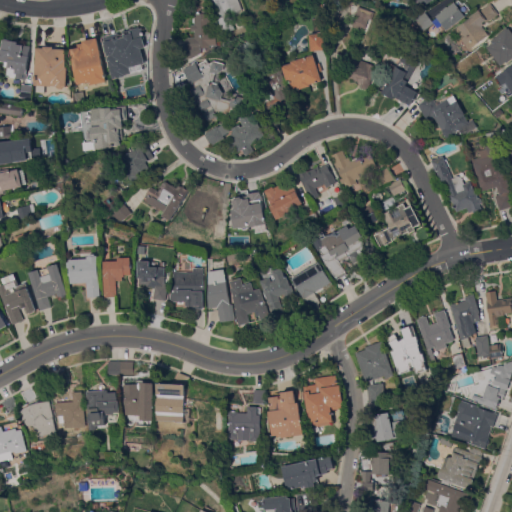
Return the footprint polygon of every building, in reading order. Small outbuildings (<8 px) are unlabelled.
[(237,0),(242,10),(229,15),(234,30),(223,34),(210,0),(237,0)] [(435,0),(425,8),(423,5),(422,6),(418,0),(413,0),(411,2),(409,0),(435,0)] [(339,28),(328,30),(324,6),(334,1),(339,28)] [(448,31),(444,25),(439,29),(434,22),(438,18),(437,17),(445,11),(445,9),(448,7),(449,8),(456,2),(457,4),(460,1),(463,5),(466,3),(472,11),(465,15),(466,17),(448,31)] [(491,3),(499,14),(486,23),(485,22),(483,23),(485,25),(483,26),(490,35),(470,50),(456,30),(472,18),(471,17),(480,10),(491,3)] [(354,26),(359,7),(370,10),(375,12),(372,20),(369,18),(366,29),(362,27),(361,28),(354,26)] [(200,53),(191,59),(181,58),(180,54),(187,49),(186,38),(195,38),(195,31),(193,31),(193,26),(195,26),(194,24),(193,23),(193,18),(194,18),(194,14),(201,14),(200,10),(209,10),(210,35),(216,34),(216,46),(209,46),(209,48),(200,49),(200,53)] [(511,31),(511,59),(508,63),(507,62),(501,66),(488,48),(493,43),(492,41),(500,35),(499,35),(508,28),(509,29),(510,29),(511,31)] [(122,33),(123,38),(126,37),(127,39),(135,37),(139,54),(130,56),(135,75),(122,78),(121,72),(117,73),(116,69),(117,68),(114,56),(111,56),(109,46),(106,47),(104,37),(122,33)] [(310,35),(325,34),(326,50),(312,52),(310,35)] [(71,49),(79,48),(78,44),(84,43),(84,41),(98,38),(100,50),(101,50),(107,82),(91,85),(90,82),(78,85),(71,49)] [(0,62),(4,40),(19,42),(19,44),(32,47),(26,80),(19,79),(19,81),(14,80),(16,70),(8,68),(8,67),(5,67),(5,63),(0,62)] [(64,89),(59,89),(57,86),(52,86),(52,87),(36,86),(39,44),(64,46),(64,50),(67,50),(66,60),(67,60),(67,68),(68,68),(67,86),(64,89)] [(350,65),(343,64),(345,56),(354,59),(356,52),(376,57),(367,89),(361,87),(362,83),(353,81),(354,80),(346,77),(350,65)] [(407,86),(419,93),(411,106),(395,97),(394,100),(384,94),(406,54),(416,59),(416,60),(420,62),(407,86)] [(317,64),(320,63),(323,71),(319,72),(322,81),(311,85),(311,86),(301,90),(300,88),(293,90),(290,80),(288,81),(283,66),(293,63),(292,62),(314,55),(317,64)] [(215,113),(218,117),(209,122),(204,114),(206,113),(204,110),(202,111),(198,104),(193,106),(191,102),(196,100),(191,90),(195,88),(193,83),(192,84),(188,78),(189,77),(188,76),(187,76),(183,70),(196,63),(197,66),(206,61),(208,64),(215,60),(224,62),(222,75),(221,75),(215,74),(212,84),(224,87),(222,94),(231,96),(231,95),(243,98),(240,110),(237,109),(235,116),(217,111),(215,113)] [(293,104),(268,117),(254,88),(263,84),(256,71),(275,61),(289,89),(286,90),(293,104)] [(511,91),(507,83),(503,85),(498,76),(506,72),(505,70),(511,66),(511,91)] [(32,86),(30,98),(20,96),(22,84),(32,86)] [(137,86),(140,99),(128,102),(125,89),(137,86)] [(84,92),(86,102),(76,104),(74,93),(84,92)] [(123,94),(125,101),(118,103),(116,96),(123,94)] [(469,133),(468,131),(463,134),(460,130),(448,137),(447,136),(446,137),(444,134),(445,133),(436,118),(429,122),(420,107),(429,98),(430,99),(433,97),(436,101),(446,95),(449,100),(455,96),(467,114),(465,115),(470,123),(475,120),(479,127),(469,133)] [(0,103),(24,107),(23,117),(0,113),(0,103)] [(92,140),(90,140),(89,130),(91,130),(91,128),(92,128),(90,116),(92,115),(92,109),(102,108),(103,110),(117,108),(117,107),(126,106),(128,120),(122,121),(123,129),(121,129),(123,140),(120,140),(121,146),(111,147),(112,148),(95,150),(95,143),(92,143),(92,140)] [(499,119),(495,114),(502,109),(505,114),(499,119)] [(254,121),(256,120),(265,137),(251,145),(254,152),(246,156),(242,150),(233,155),(228,147),(234,143),(231,139),(232,138),(230,135),(234,133),(232,129),(239,125),(241,128),(243,126),(240,120),(250,114),(254,121)] [(213,145),(212,144),(210,144),(204,135),(218,127),(218,128),(226,123),(230,128),(229,129),(230,131),(223,136),(225,138),(213,145)] [(0,127),(14,126),(15,138),(0,139),(0,127)] [(0,142),(32,139),(34,152),(27,152),(28,160),(15,161),(15,162),(1,164),(1,165),(0,165),(0,142)] [(483,192),(473,161),(482,158),(481,152),(488,150),(487,147),(497,144),(511,192),(511,207),(501,211),(496,196),(501,195),(498,187),(483,192)] [(127,175),(129,173),(120,158),(140,147),(148,161),(146,162),(152,174),(132,185),(127,175)] [(332,157),(343,151),(347,158),(349,157),(351,161),(370,152),(377,167),(369,171),(370,173),(356,180),(358,184),(348,189),(345,183),(342,184),(340,180),(344,178),(340,172),(339,172),(332,157)] [(456,177),(458,176),(461,177),(462,177),(464,179),(465,180),(464,181),(465,184),(472,182),(476,192),(479,199),(480,198),(482,199),(483,202),(482,204),(481,205),(483,211),(475,214),(474,211),(470,213),(468,208),(457,212),(453,202),(452,202),(450,197),(451,197),(450,195),(452,195),(447,182),(443,183),(438,172),(437,172),(433,161),(445,157),(453,179),(456,178),(456,177)] [(337,183),(327,188),(325,185),(316,189),(318,193),(309,197),(305,190),(306,189),(299,174),(307,170),(308,172),(319,167),(320,169),(328,165),(337,183)] [(395,180),(384,187),(377,175),(388,168),(395,180)] [(0,171),(9,169),(9,171),(19,169),(23,187),(3,191),(4,194),(0,194),(0,171)] [(168,219),(168,220),(161,216),(164,212),(154,206),(154,207),(148,203),(148,202),(145,201),(146,199),(144,197),(149,190),(158,195),(168,179),(189,191),(170,221),(168,219)] [(407,190),(394,197),(389,185),(401,179),(407,190)] [(286,213),(287,215),(278,219),(272,207),(273,206),(268,196),(267,196),(265,192),(274,187),(274,189),(291,180),(303,204),(286,213)] [(212,218),(205,215),(206,212),(198,209),(197,213),(186,209),(190,199),(192,200),(195,192),(218,201),(212,218)] [(233,229),(230,215),(232,215),(232,210),(234,210),(233,200),(234,200),(235,198),(241,197),(242,198),(244,198),(244,200),(250,199),(249,193),(259,192),(260,193),(261,193),(262,202),(261,202),(261,203),(262,203),(266,224),(248,228),(248,226),(247,229),(244,229),(241,228),(235,229),(233,229)] [(345,194),(350,204),(339,209),(334,199),(345,194)] [(122,222),(113,212),(123,203),(132,213),(122,222)] [(33,204),(35,213),(32,214),(33,216),(20,220),(17,209),(33,204)] [(421,224),(414,228),(416,231),(411,234),(410,232),(394,240),(395,242),(382,249),(376,235),(390,228),(384,214),(405,204),(407,208),(412,206),(421,224)] [(314,210),(320,220),(310,225),(305,215),(314,210)] [(347,273),(346,273),(347,275),(338,279),(337,278),(335,279),(322,256),(324,255),(322,251),(319,252),(315,243),(335,232),(337,235),(338,236),(341,234),(339,231),(348,225),(350,229),(357,225),(364,238),(363,239),(365,241),(365,244),(365,246),(364,248),(363,249),(362,251),(366,258),(364,260),(362,263),(358,266),(355,267),(350,258),(348,265),(344,264),(341,262),(347,273)] [(216,240),(218,227),(226,228),(224,241),(216,240)] [(197,245),(176,237),(179,228),(201,237),(197,245)] [(43,241),(18,249),(14,237),(27,233),(34,231),(41,236),(43,241)] [(71,284),(70,268),(68,268),(68,263),(70,262),(69,260),(88,259),(88,257),(90,257),(90,255),(96,255),(96,256),(98,256),(100,280),(101,297),(89,298),(88,283),(71,284)] [(104,262),(119,261),(119,258),(132,258),(132,275),(126,275),(126,277),(124,277),(124,281),(117,281),(118,297),(105,298),(104,262)] [(139,261),(151,261),(151,267),(166,268),(165,286),(169,287),(166,301),(154,299),(156,289),(153,289),(153,288),(147,288),(147,285),(140,285),(140,279),(139,279),(139,261)] [(320,262),(332,282),(305,299),(292,279),(320,262)] [(29,273),(58,264),(68,294),(66,295),(66,297),(61,299),(60,297),(59,297),(58,294),(49,297),(52,308),(41,311),(29,273)] [(204,309),(202,309),(202,310),(197,310),(197,307),(187,306),(187,302),(169,302),(175,273),(194,273),(194,268),(205,268),(204,309)] [(286,277),(288,277),(291,286),(292,286),(298,300),(288,304),(284,295),(280,297),(285,312),(274,316),(261,281),(271,277),(270,276),(275,274),(274,271),(283,268),(286,277)] [(231,305),(233,304),(235,320),(220,323),(218,308),(209,309),(210,272),(226,269),(231,305)] [(0,292),(0,286),(4,285),(2,279),(15,274),(19,284),(26,282),(37,310),(35,312),(31,314),(29,313),(26,308),(22,309),(21,306),(19,307),(24,321),(13,325),(0,292)] [(266,306),(268,306),(271,319),(264,321),(264,320),(261,320),(260,317),(257,318),(256,313),(249,315),(251,323),(240,326),(236,311),(237,310),(233,297),(234,297),(232,289),(233,288),(231,281),(243,278),(245,285),(253,283),(255,290),(261,289),(266,306)] [(497,300),(511,298),(511,305),(511,313),(504,314),(505,316),(504,316),(505,327),(491,329),(487,302),(488,302),(487,292),(496,291),(497,300)] [(466,301),(465,297),(474,294),(480,313),(479,313),(481,321),(473,323),(475,330),(468,332),(469,338),(461,340),(451,305),(466,301)] [(452,327),(450,328),(455,340),(446,343),(448,347),(437,351),(435,347),(432,348),(438,363),(432,365),(426,349),(428,349),(418,320),(420,319),(420,318),(424,316),(425,318),(427,317),(430,325),(438,322),(435,314),(445,310),(452,327)] [(401,335),(403,339),(409,337),(408,336),(416,333),(419,342),(422,341),(424,345),(421,346),(423,354),(414,357),(417,366),(400,372),(391,345),(388,346),(386,340),(401,335)] [(478,357),(476,337),(487,336),(489,347),(490,355),(478,357)] [(384,341),(386,346),(385,346),(395,376),(386,379),(386,376),(374,380),(374,384),(385,383),(386,405),(370,406),(368,382),(367,383),(356,354),(366,350),(366,347),(384,341)] [(489,347),(492,347),(492,344),(498,344),(499,345),(501,345),(503,356),(491,358),(491,355),(490,355),(489,347)] [(462,353),(465,365),(455,368),(452,356),(462,353)] [(108,375),(109,362),(121,362),(121,375),(108,375)] [(121,362),(134,362),(134,375),(121,375),(121,362)] [(492,366),(494,363),(498,364),(511,369),(511,372),(505,393),(506,393),(504,397),(503,397),(502,400),(500,399),(497,409),(479,402),(480,399),(483,400),(485,393),(480,391),(486,375),(489,376),(492,366)] [(71,385),(57,390),(52,377),(66,371),(71,385)] [(187,385),(176,381),(179,373),(190,377),(190,378),(187,385)] [(306,394),(305,394),(304,387),(317,385),(316,378),(337,375),(339,386),(341,385),(345,409),(332,410),(334,422),(310,425),(306,394)] [(454,395),(444,391),(447,382),(450,380),(459,376),(460,378),(454,395)] [(126,399),(126,394),(125,394),(125,386),(137,385),(138,391),(141,391),(142,383),(154,383),(155,384),(154,421),(145,421),(145,419),(143,419),(143,416),(124,415),(124,399),(126,399)] [(186,385),(184,422),(156,421),(158,383),(186,385)] [(32,387),(38,399),(27,404),(21,393),(32,387)] [(96,391),(96,390),(106,389),(107,391),(109,390),(109,393),(118,393),(118,401),(119,401),(120,413),(115,413),(115,415),(107,415),(107,426),(98,427),(98,430),(91,431),(90,410),(89,410),(88,391),(96,391)] [(434,396),(422,399),(421,392),(435,389),(434,396)] [(265,391),(264,404),(254,403),(254,390),(265,391)] [(304,435),(282,438),(281,435),(281,437),(277,438),(276,436),(273,436),(269,412),(271,411),(269,398),(279,396),(280,399),(283,399),(282,393),(296,391),(297,403),(300,403),(304,435)] [(65,428),(65,423),(58,424),(57,403),(75,402),(74,392),(84,392),(86,427),(65,428)] [(464,400),(460,410),(448,406),(452,395),(464,400)] [(18,407),(8,411),(4,402),(14,398),(18,407)] [(57,433),(37,438),(34,427),(28,426),(27,424),(24,426),(22,418),(24,417),(22,412),(26,408),(38,402),(46,402),(51,401),(57,433)] [(261,428),(262,428),(261,442),(250,442),(250,440),(229,440),(229,427),(230,427),(231,417),(229,417),(230,412),(240,412),(239,413),(248,414),(249,407),(258,407),(258,415),(261,416),(261,428)] [(366,430),(375,428),(372,416),(389,412),(390,414),(404,411),(409,436),(369,445),(366,430)] [(489,436),(490,436),(485,449),(451,437),(457,421),(459,422),(461,415),(476,420),(479,411),(496,418),(489,436)] [(0,426),(3,426),(5,432),(17,428),(18,431),(23,429),(27,451),(16,454),(17,458),(15,458),(15,457),(13,457),(14,460),(0,464),(0,426)] [(441,438),(453,442),(451,447),(439,443),(441,438)] [(459,444),(459,443),(484,451),(484,453),(480,465),(479,465),(474,480),(474,481),(474,485),(472,487),(470,488),(452,482),(451,486),(441,483),(442,479),(438,478),(438,474),(439,471),(443,467),(446,456),(449,457),(450,456),(452,457),(456,447),(458,448),(459,444)] [(394,453),(394,461),(390,461),(390,474),(370,474),(370,482),(374,482),(374,491),(363,491),(363,483),(362,483),(362,471),(372,471),(373,467),(371,467),(371,457),(373,457),(373,453),(394,453)] [(332,456),(335,469),(328,470),(329,474),(318,476),(319,481),(315,482),(316,486),(306,489),(306,486),(288,490),(283,467),(332,456)] [(469,494),(466,503),(463,502),(459,511),(438,511),(440,507),(436,506),(440,494),(423,488),(426,479),(469,494)] [(265,508),(263,508),(263,501),(264,501),(264,499),(288,496),(291,499),(295,499),(296,511),(276,511),(276,510),(265,510),(265,508)] [(391,502),(389,511),(359,511),(352,511),(354,496),(391,502)] [(417,511),(408,511),(412,501),(420,504),(417,511)]
